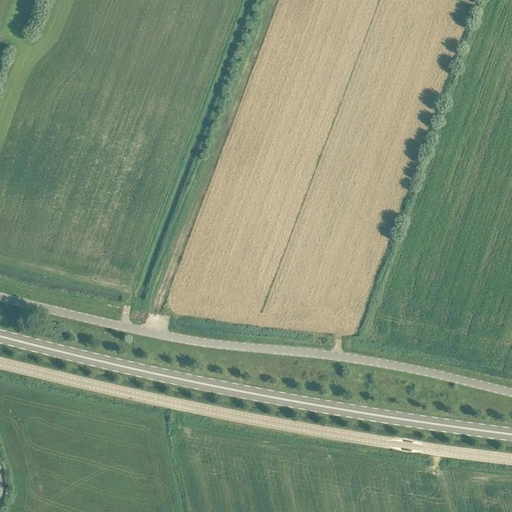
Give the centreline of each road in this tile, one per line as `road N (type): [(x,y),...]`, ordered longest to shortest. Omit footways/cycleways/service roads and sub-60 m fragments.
road 1 (unclassified): [(511,459),(175,404),(0,361)]
road 2 (secondary): [(511,434),(206,384),(0,336)]
road 3 (unclassified): [(511,391),(378,363),(182,340),(0,296)]
